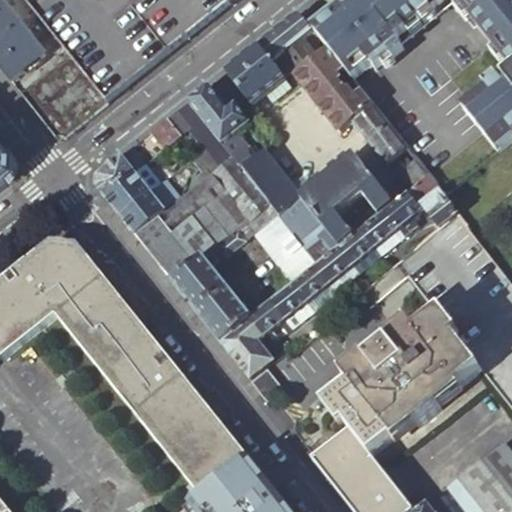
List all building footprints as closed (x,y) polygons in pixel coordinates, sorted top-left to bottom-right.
[(0,0),(0,68),(12,83),(46,55),(46,54),(2,0),(0,0)] [(2,0),(46,54),(59,44),(24,0),(2,0)] [(231,6),(226,0),(24,0),(59,44),(108,105),(231,6)] [(511,0),(359,0),(327,26),(316,35),(322,43),(330,53),(354,83),(367,73),(373,68),(376,73),(387,64),(404,51),(402,48),(458,4),(511,71),(511,75),(471,108),(473,111),(466,116),(497,156),(511,143),(511,0)] [(300,15),(227,75),(254,109),(267,98),(288,82),(285,79),(276,67),(316,35),(300,15)] [(322,43),(316,35),(276,67),(285,79),(294,72),(299,78),(320,61),(312,51),(322,43)] [(410,194),(430,178),(354,83),(330,53),(320,61),(299,78),(298,80),(342,135),(354,125),(410,194)] [(293,88),(288,82),(267,98),(273,105),(293,88)] [(217,138),(234,159),(243,171),(264,154),(257,144),(250,150),(238,136),(245,130),(250,126),(236,108),(229,113),(209,89),(190,104),(217,138)] [(190,104),(176,115),(204,149),(217,138),(190,104)] [(152,134),(167,152),(183,139),(169,121),(152,134)] [(250,150),(257,144),(245,130),(238,136),(250,150)] [(220,170),(234,159),(217,138),(204,149),(220,170)] [(105,200),(147,167),(133,149),(97,178),(96,189),(105,200)] [(301,200),(264,154),(243,171),(272,207),(319,266),(339,250),(362,232),(385,213),(394,206),(355,156),(301,200)] [(217,248),(272,207),(243,171),(234,159),(220,170),(212,177),(197,188),(177,204),(159,218),(196,264),(204,259),(217,248)] [(197,188),(212,177),(207,171),(203,174),(193,161),(183,169),(197,188)] [(105,200),(120,219),(163,185),(147,167),(105,200)] [(408,195),(420,210),(424,207),(442,193),(430,178),(410,194),(408,195)] [(120,219),(135,237),(159,218),(177,204),(163,185),(120,219)] [(430,216),(449,202),(443,195),(442,193),(424,207),(430,216)] [(405,238),(406,239),(419,228),(414,221),(423,214),(420,210),(408,195),(394,206),(385,213),(405,238)] [(441,230),(459,215),(449,202),(430,216),(441,230)] [(316,268),(319,266),(272,207),(217,248),(227,260),(247,243),(255,236),(294,286),(316,268)] [(382,257),(405,238),(385,213),(362,232),(377,251),(382,257)] [(135,237),(171,282),(196,264),(159,218),(135,237)] [(377,251),(362,232),(339,250),(360,275),(382,257),(377,251)] [(204,497),(252,459),(160,351),(82,245),(56,243),(0,288),(0,511),(14,511),(0,495),(0,364),(55,320),(204,497)] [(339,250),(319,266),(316,268),(332,287),(337,294),(350,284),(360,275),(339,250)] [(171,282),(222,346),(251,323),(254,321),(252,319),(204,259),(196,264),(171,282)] [(332,287),(316,268),(294,286),(314,311),(315,312),(338,295),(337,294),(332,287)] [(294,286),(271,304),(286,323),(303,309),(308,316),(314,311),(294,286)] [(271,304),(252,319),(254,321),(251,323),(265,340),(271,348),(277,343),(271,336),(282,326),(288,335),(292,331),(286,323),(271,304)] [(438,317),(456,339),(460,336),(442,313),(438,317)] [(351,433),(313,462),(352,511),(414,511),(402,495),(372,459),(394,442),(416,424),(420,428),(442,410),(439,406),(460,389),(482,372),(456,339),(438,317),(417,334),(412,328),(390,346),(368,363),(346,381),(350,386),(328,404),(346,426),(351,433)] [(222,346),(251,383),(267,371),(275,364),(260,344),(265,340),(251,323),(222,346)] [(390,346),(412,328),(409,324),(386,342),(390,346)] [(346,381),(368,363),(365,359),(343,376),(346,381)] [(267,371),(251,383),(268,404),(284,392),(267,371)] [(439,406),(442,410),(464,394),(460,389),(439,406)] [(346,426),(328,404),(324,407),(342,429),(346,426)] [(416,424),(394,442),(397,446),(420,428),(416,424)] [(511,511),(511,452),(511,453),(505,444),(457,482),(466,493),(481,511),(511,511)] [(186,511),(290,511),(252,459),(204,497),(186,511)] [(465,511),(481,511),(466,493),(456,500),(465,511)] [(428,505),(417,511),(452,511),(453,510),(445,499),(431,510),(428,505)]
